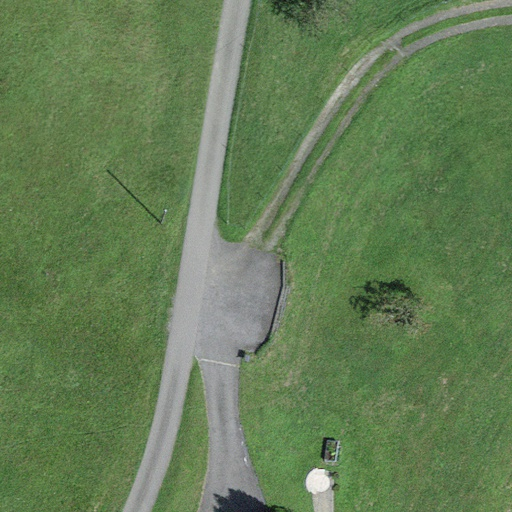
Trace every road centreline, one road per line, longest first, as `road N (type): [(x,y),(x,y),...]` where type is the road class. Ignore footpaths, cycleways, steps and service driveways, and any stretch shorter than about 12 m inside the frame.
road 1 (unclassified): [(243,0),(189,275),(172,456),(148,511)]
road 2 (track): [(189,275),(230,279),(252,259),(337,119),(374,68),(409,38),(511,10)]
